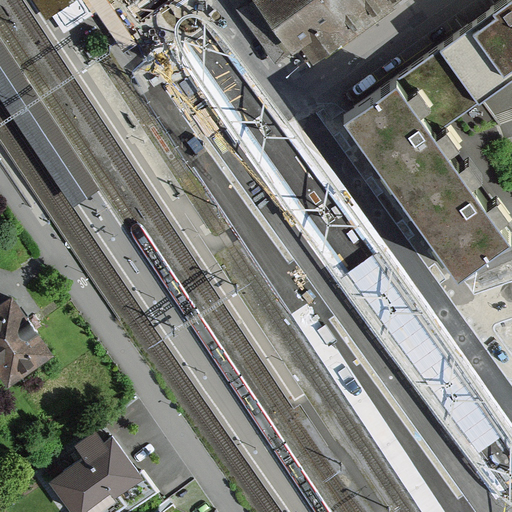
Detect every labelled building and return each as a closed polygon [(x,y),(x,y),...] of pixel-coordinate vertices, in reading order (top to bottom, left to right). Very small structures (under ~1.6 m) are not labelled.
[(34,0),(46,18),(58,11),(67,25),(88,10),(80,0),(34,0)] [(384,0),(261,0),(305,58),(384,0)] [(511,0),(503,0),(443,42),(480,95),(511,72),(511,0)] [(511,441),(204,24),(196,19),(184,19),(176,29),(182,46),(207,91),(480,478),(505,501),(511,504),(511,441)] [(0,98),(71,204),(100,185),(0,38),(0,98)] [(480,95),(443,42),(345,111),(459,271),(509,236),(432,128),(480,95)] [(61,357),(19,300),(0,314),(0,363),(19,388),(61,357)] [(167,489),(124,436),(114,444),(103,430),(85,445),(93,455),(62,480),(88,511),(93,511),(123,488),(140,510),(167,489)]
